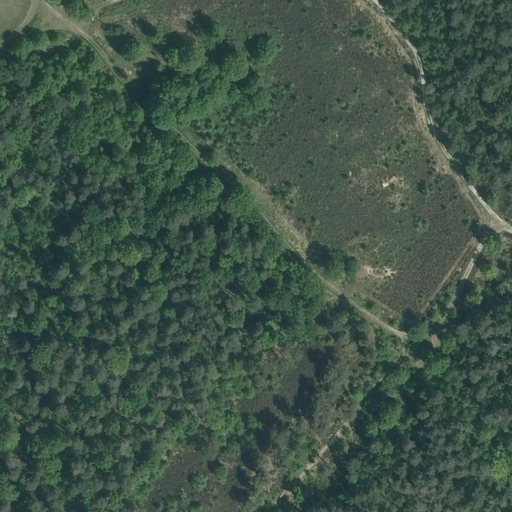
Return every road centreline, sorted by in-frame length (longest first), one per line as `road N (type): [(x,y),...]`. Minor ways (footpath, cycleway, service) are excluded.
road 1 (track): [(430,328),(410,329),(322,286),(51,0)]
road 2 (track): [(274,511),(443,313),(497,218)]
road 3 (track): [(371,0),(391,19),(472,195),(497,218)]
